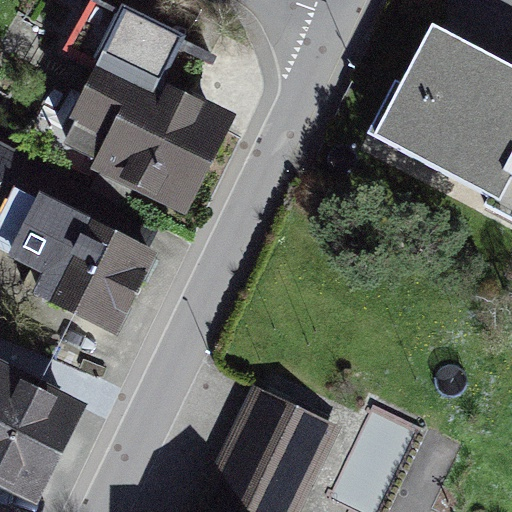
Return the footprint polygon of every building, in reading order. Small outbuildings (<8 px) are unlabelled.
[(58,162),(186,225),(233,130),(166,97),(190,48),(129,18),(58,162)] [(511,83),(433,40),(374,146),(511,221),(511,83)] [(0,272),(116,337),(154,268),(0,182),(0,272)] [(0,497),(29,511),(36,511),(80,420),(0,382),(0,497)] [(303,511),(338,448),(240,396),(177,511),(303,511)]
